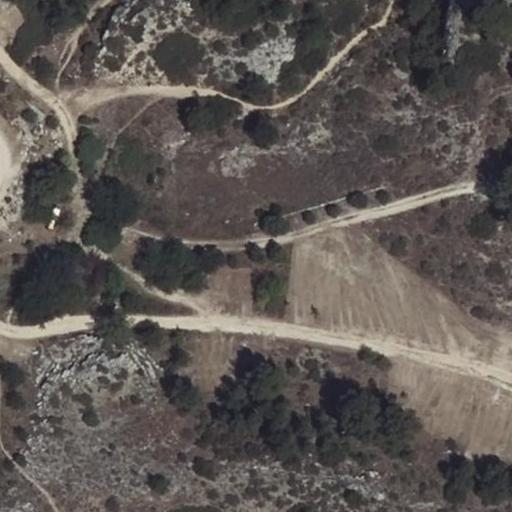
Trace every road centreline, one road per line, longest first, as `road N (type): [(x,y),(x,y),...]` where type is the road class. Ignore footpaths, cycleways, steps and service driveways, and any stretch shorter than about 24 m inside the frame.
road 1 (track): [(511,201),(491,191),(437,190),(252,239),(186,238),(132,224),(107,213),(73,170),(65,105),(42,75),(0,47)]
road 2 (track): [(511,381),(439,355),(292,325),(0,314)]
